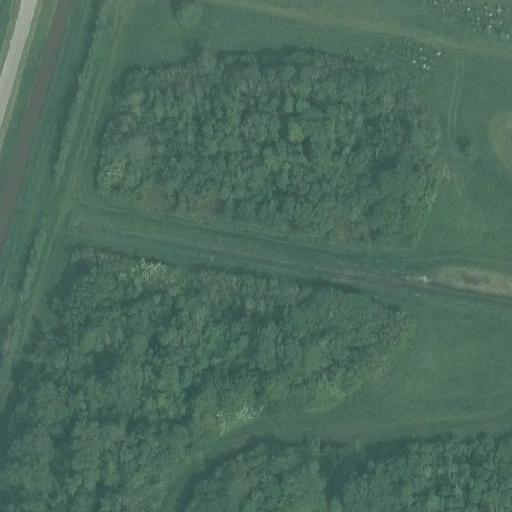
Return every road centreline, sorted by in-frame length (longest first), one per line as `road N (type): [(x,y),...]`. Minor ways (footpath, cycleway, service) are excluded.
road 1 (track): [(0,455),(120,0)]
road 2 (track): [(511,415),(464,428),(242,442),(203,466),(169,511)]
